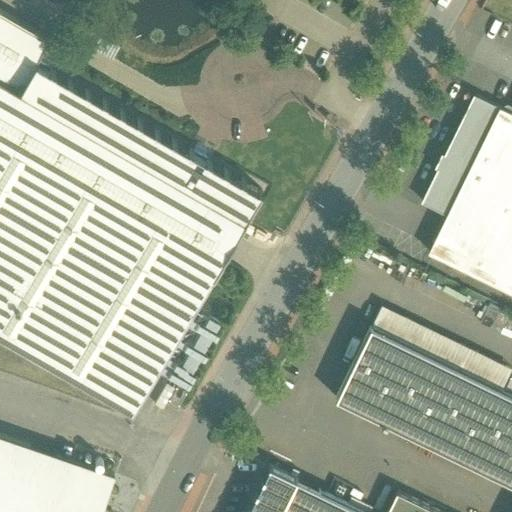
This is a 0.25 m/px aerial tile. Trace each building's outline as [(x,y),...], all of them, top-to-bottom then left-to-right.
[(50,37),(0,8),(0,78),(19,89),(36,60),(49,38),(50,37)] [(262,190),(36,60),(19,89),(245,219),(246,219),(262,190)] [(19,89),(0,78),(0,335),(133,413),(213,274),(214,275),(246,219),(245,219),(19,89)] [(511,112),(510,111),(476,94),(423,202),(446,214),(428,251),(511,291),(511,112)] [(511,394),(371,325),(336,397),(511,483),(511,394)] [(100,511),(114,474),(0,434),(0,511),(100,511)] [(365,511),(296,478),(297,478),(269,464),(245,511),(365,511)] [(441,511),(397,490),(385,511),(441,511)]
